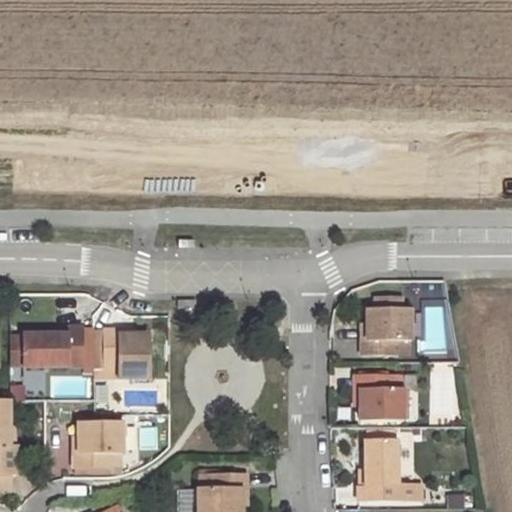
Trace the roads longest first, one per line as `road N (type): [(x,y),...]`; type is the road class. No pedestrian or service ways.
road 1 (unclassified): [(302,279),(156,278),(74,259),(0,259)]
road 2 (residential): [(305,511),(302,279)]
road 3 (unclassified): [(511,257),(354,256),(302,279)]
